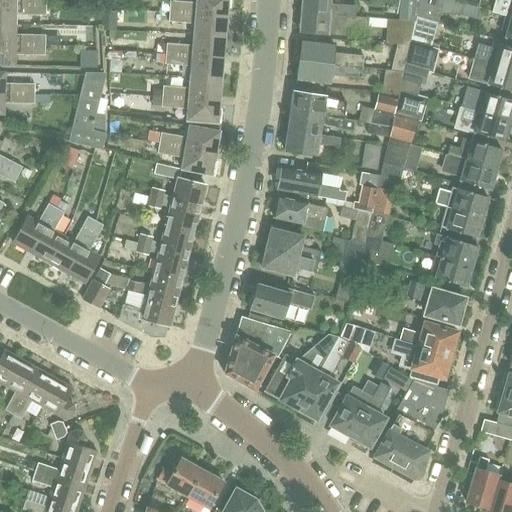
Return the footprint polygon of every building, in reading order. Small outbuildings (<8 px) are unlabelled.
[(169,10),(226,15),(227,7),(230,7),(230,0),(196,0),(196,2),(171,0),(169,10)] [(355,7),(346,6),(329,5),(329,0),(302,0),(301,12),(354,16),(355,7)] [(419,0),(398,0),(397,20),(415,21),(416,15),(419,0)] [(463,3),(451,0),(419,0),(416,15),(436,21),(437,15),(460,16),(463,3)] [(46,14),(46,5),(0,4),(0,24),(15,24),(15,13),(46,14)] [(224,37),(226,15),(170,11),(169,20),(195,23),(194,34),(224,37)] [(101,28),(115,30),(117,13),(103,12),(101,28)] [(354,16),(301,12),(299,32),(344,36),(345,25),(366,26),(367,18),(354,16)] [(429,46),(436,21),(416,15),(415,21),(410,41),(429,46)] [(511,17),(505,15),(501,31),(507,32),(505,38),(511,39),(511,17)] [(415,21),(397,20),(386,19),(384,43),(396,44),(409,45),(410,41),(415,21)] [(14,36),(15,24),(0,24),(0,44),(45,45),(45,36),(14,36)] [(222,59),(224,37),(194,34),(193,45),(167,43),(166,54),(222,59)] [(364,57),(357,56),(332,53),(333,44),(302,40),(301,43),(299,45),(298,50),(300,52),(299,60),(363,67),(364,57)] [(426,59),(429,46),(410,41),(409,45),(405,65),(428,72),(431,60),(426,59)] [(511,47),(493,42),(491,49),(478,45),(474,59),(487,63),(511,69),(511,47)] [(45,54),(45,45),(0,44),(0,64),(14,65),(14,53),(45,54)] [(404,71),(405,65),(409,45),(396,44),(390,70),(404,71)] [(221,79),(222,59),(166,54),(166,63),(191,65),(190,77),(221,79)] [(511,69),(487,63),(474,59),(468,79),(511,91),(511,69)] [(362,78),(363,67),(299,60),(298,67),(296,69),(295,74),(297,76),(297,80),(329,83),(330,74),(362,78)] [(425,83),(428,72),(405,65),(404,71),(399,90),(417,94),(420,82),(425,83)] [(404,71),(390,70),(383,69),(380,93),(398,95),(399,90),(404,71)] [(35,85),(17,85),(4,84),(4,72),(0,72),(0,92),(35,94),(35,85)] [(103,82),(103,74),(86,74),(70,141),(101,149),(104,135),(104,116),(95,114),(103,82)] [(219,101),(221,79),(190,77),(190,88),(164,86),(163,96),(219,101)] [(511,99),(496,95),(465,87),(459,106),(509,121),(511,114),(511,99)] [(421,95),(417,94),(399,90),(398,95),(394,113),(411,118),(414,119),(421,95)] [(346,101),(325,98),(325,96),(293,91),(290,111),(343,119),(346,101)] [(34,102),(35,94),(0,92),(0,113),(3,113),(3,101),(34,102)] [(394,113),(398,95),(380,93),(373,124),(391,127),(394,113)] [(218,109),(219,101),(163,96),(162,106),(188,108),(186,120),(220,123),(221,109),(218,109)] [(509,121),(459,106),(453,127),(503,141),(504,138),(506,139),(509,128),(507,128),(509,121)] [(354,120),(343,119),(290,111),(287,130),(319,135),(320,134),(321,124),(333,126),(333,128),(352,131),(354,120)] [(414,119),(411,118),(394,113),(391,127),(389,137),(389,138),(408,143),(414,119)] [(391,127),(373,124),(369,123),(367,134),(389,137),(391,127)] [(164,144),(215,153),(219,131),(189,126),(187,138),(165,134),(164,144)] [(320,134),(319,135),(287,130),(284,150),(317,155),(318,143),(339,147),(340,138),(320,134)] [(402,167),(408,143),(389,138),(383,162),(402,167)] [(501,149),(471,140),(462,138),(459,148),(449,145),(446,155),(496,169),(497,162),(499,163),(502,152),(500,152),(501,149)] [(23,167),(0,154),(0,146),(2,143),(0,141),(0,165),(19,175),(23,167)] [(361,154),(379,158),(382,147),(364,143),(361,154)] [(214,161),(215,153),(164,144),(162,154),(183,158),(181,169),(214,175),(217,162),(214,161)] [(494,176),(496,169),(446,155),(442,170),(461,176),(459,181),(490,189),(490,186),(493,187),(496,176),(494,176)] [(398,181),(402,167),(383,162),(380,176),(378,187),(393,191),(395,180),(398,181)] [(0,175),(15,184),(19,175),(0,165),(0,175)] [(281,166),(277,189),(344,202),(346,192),(338,190),(338,187),(318,183),(320,173),(281,166)] [(20,175),(28,179),(32,172),(24,168),(20,175)] [(372,212),(372,211),(378,187),(380,176),(360,172),(358,184),(360,184),(355,209),(358,210),(372,212)] [(171,202),(199,209),(205,185),(177,178),(177,180),(171,202)] [(387,216),(393,191),(378,187),(372,211),(387,216)] [(150,197),(161,200),(164,191),(152,188),(150,197)] [(488,197),(468,191),(457,188),(456,193),(450,192),(446,207),(482,217),(484,211),(486,211),(489,200),(487,200),(488,197)] [(31,253),(59,201),(51,197),(37,222),(27,216),(12,243),(31,253)] [(159,208),(161,200),(150,197),(148,205),(159,208)] [(327,213),(328,208),(278,197),(274,217),(302,223),(300,228),(322,233),(326,213),(327,213)] [(54,231),(63,214),(68,206),(59,201),(31,253),(48,263),(63,236),(54,231)] [(193,232),(199,209),(171,202),(165,225),(193,232)] [(480,224),(482,217),(446,207),(442,222),(447,224),(446,229),(476,237),(477,234),(479,235),(482,224),(480,224)] [(365,244),(366,236),(372,212),(358,210),(351,240),(365,244)] [(390,216),(387,216),(372,211),(372,212),(366,236),(382,241),(384,229),(387,230),(390,216)] [(66,273),(95,221),(87,217),(73,242),(63,236),(48,263),(66,273)] [(89,251),(99,233),(103,226),(95,221),(66,273),(84,283),(99,256),(89,251)] [(187,255),(193,232),(165,225),(159,248),(187,255)] [(266,248),(318,261),(321,251),(300,245),(303,236),(271,228),(270,232),(267,233),(266,238),(268,241),(266,248)] [(138,243),(149,246),(152,237),(140,234),(138,243)] [(477,246),(447,237),(436,234),(433,246),(438,247),(435,256),(471,266),(473,259),(475,260),(478,249),(476,249),(477,246)] [(376,265),(382,241),(366,236),(365,244),(361,260),(376,265)] [(149,246),(138,243),(126,240),(124,248),(147,254),(149,246)] [(365,244),(351,240),(349,240),(343,266),(358,270),(361,260),(365,244)] [(182,279),(187,255),(159,248),(153,271),(182,279)] [(315,271),(318,261),(266,248),(264,255),(262,256),(260,262),(262,264),(261,267),(293,275),(295,266),(315,271)] [(469,273),(471,266),(435,256),(431,271),(437,273),(435,278),(465,286),(466,283),(468,284),(471,273),(469,273)] [(365,262),(361,261),(359,270),(358,273),(366,275),(368,276),(369,271),(371,263),(365,262)] [(351,303),(358,270),(343,266),(335,298),(351,303)] [(99,268),(93,280),(104,287),(111,275),(99,268)] [(176,302),(182,279),(153,271),(147,295),(176,302)] [(109,289),(104,287),(93,280),(82,299),(98,308),(109,289)] [(464,298),(445,293),(433,290),(434,286),(410,280),(406,297),(428,303),(424,314),(457,324),(458,320),(460,321),(462,312),(460,311),(464,298)] [(126,289),(138,292),(147,295),(149,286),(128,281),(126,289)] [(276,285),(275,289),(257,283),(254,295),(251,297),(249,302),(251,305),(249,309),(282,319),(287,302),(310,309),(314,296),(276,285)] [(169,326),(176,302),(147,295),(143,310),(122,304),(119,319),(149,335),(154,337),(164,337),(167,325),(169,326)] [(360,317),(364,303),(363,303),(358,302),(359,299),(359,298),(352,297),(348,313),(348,314),(360,317)] [(277,357),(291,331),(241,316),(224,373),(254,390),(263,374),(263,375),(268,365),(273,355),(277,357)] [(457,332),(438,327),(424,323),(421,334),(402,328),(399,339),(446,354),(449,346),(452,345),(453,345),(457,332)] [(345,326),(340,337),(350,343),(356,329),(345,326)] [(356,329),(350,343),(366,352),(372,335),(356,329)] [(298,410),(338,337),(331,335),(300,362),(284,354),(264,391),(298,410)] [(360,349),(350,344),(338,337),(298,410),(316,420),(337,383),(329,378),(341,355),(353,362),(360,349)] [(444,362),(446,354),(399,339),(395,352),(414,358),(411,369),(444,378),(448,365),(447,365),(444,362)] [(0,382),(6,386),(21,360),(3,350),(0,356),(0,382)] [(13,414),(38,369),(21,360),(6,386),(15,391),(4,410),(13,414)] [(40,405),(55,379),(38,369),(13,414),(21,419),(31,400),(40,405)] [(389,370),(383,381),(393,387),(400,376),(389,370)] [(511,374),(508,373),(507,375),(505,375),(502,385),(504,386),(503,393),(511,395),(511,374)] [(74,411),(72,404),(65,401),(72,388),(55,379),(40,405),(64,418),(71,416),(74,411)] [(350,435),(377,386),(367,380),(361,391),(352,386),(331,425),(333,426),(331,428),(342,434),(343,432),(350,435)] [(449,390),(441,388),(413,380),(393,412),(397,414),(374,456),(414,478),(420,476),(427,452),(423,449),(441,418),(449,390)] [(376,413),(388,392),(377,386),(350,435),(357,439),(356,441),(366,447),(367,445),(369,446),(385,418),(376,413)] [(511,395),(503,393),(501,400),(498,399),(495,409),(498,410),(497,412),(501,413),(498,422),(503,423),(511,425),(511,395)] [(53,432),(65,427),(63,422),(56,421),(50,424),(53,432)] [(499,437),(511,440),(511,425),(503,423),(499,437)] [(65,427),(53,432),(56,439),(62,437),(67,432),(65,427)] [(86,439),(82,433),(76,431),(70,434),(61,460),(90,469),(96,450),(83,446),(86,439)] [(497,479),(498,475),(486,471),(489,459),(479,456),(477,464),(469,461),(466,473),(473,475),(466,502),(487,508),(488,508),(497,479)] [(183,493),(197,468),(181,458),(172,474),(163,468),(157,479),(183,493)] [(84,488),(90,469),(61,460),(58,469),(38,463),(35,471),(84,488)] [(197,468),(183,493),(208,508),(223,482),(197,468)] [(78,507),(84,488),(35,471),(32,480),(52,487),(49,497),(78,507)] [(510,511),(511,508),(511,474),(510,483),(497,479),(488,508),(487,508),(486,511),(510,511)] [(261,511),(255,500),(250,497),(252,495),(241,489),(239,491),(236,489),(223,511),(261,511)] [(75,511),(78,507),(49,497),(37,493),(34,503),(25,500),(22,509),(28,511),(32,511),(75,511)]
